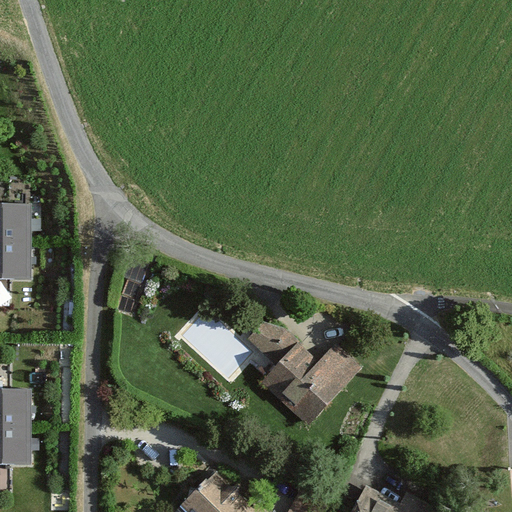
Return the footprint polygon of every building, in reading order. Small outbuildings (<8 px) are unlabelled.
[(32,202),(0,201),(0,279),(31,280),(32,202)] [(268,320),(252,337),(280,362),(264,380),(307,419),(355,366),(335,348),(319,366),(268,320)] [(32,388),(0,387),(0,465),(31,466),(32,388)] [(306,477),(286,509),(291,511),(314,511),(328,491),(306,477)] [(264,511),(245,502),(216,478),(184,505),(191,511),(264,511)] [(403,511),(369,492),(357,511),(430,511),(409,500),(403,511)]
